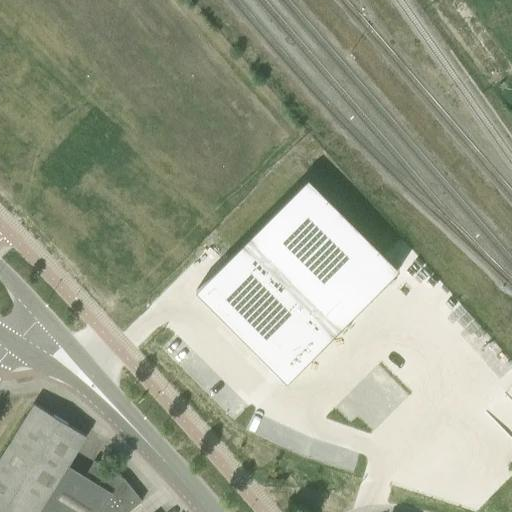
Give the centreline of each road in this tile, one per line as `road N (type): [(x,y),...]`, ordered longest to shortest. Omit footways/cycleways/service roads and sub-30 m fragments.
road 1 (tertiary): [(12,342),(129,423)]
road 2 (tertiary): [(129,423),(41,316)]
